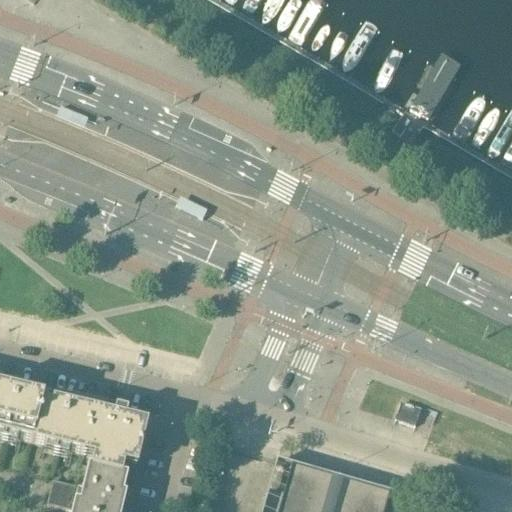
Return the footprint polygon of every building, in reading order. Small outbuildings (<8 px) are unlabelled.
[(453,49),(461,49),(461,41),(453,41),(453,49)] [(447,86),(463,58),(439,45),(398,116),(421,129),(447,86)] [(146,428),(0,393),(0,440),(81,460),(78,469),(90,472),(92,462),(123,470),(120,479),(125,481),(125,482),(132,483),(146,428)] [(394,423),(413,430),(419,413),(400,406),(394,423)] [(121,498),(125,482),(125,481),(120,479),(123,470),(92,462),(90,472),(78,469),(73,491),(50,485),(44,510),(54,511),(124,511),(125,509),(119,507),(121,498)] [(383,511),(387,499),(290,471),(282,498),(268,494),(262,511),(383,511)]
